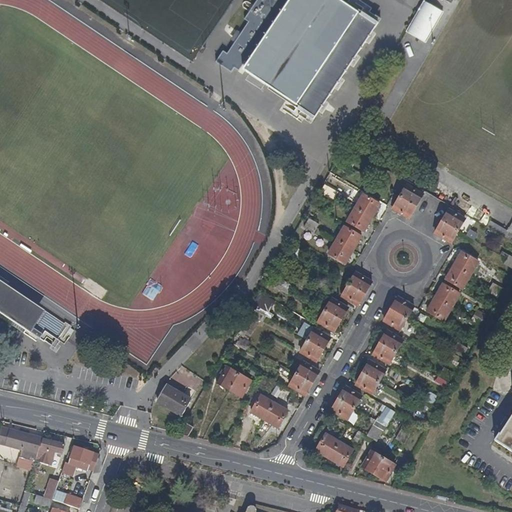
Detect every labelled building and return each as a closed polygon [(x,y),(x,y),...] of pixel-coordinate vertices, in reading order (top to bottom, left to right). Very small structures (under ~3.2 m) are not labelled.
[(300,118),(311,124),(377,25),(352,9),(350,12),(348,10),(350,7),(341,1),(341,0),(254,0),(253,3),(250,1),(235,22),(238,24),(217,57),(214,55),(207,66),(223,76),(225,73),(230,76),(236,67),(238,68),(234,75),(286,110),(285,111),(292,116),(291,117),(298,122),(300,118)] [(407,31),(426,43),(443,14),(424,2),(407,31)] [(363,140),(357,151),(375,162),(381,151),(363,140)] [(342,152),(338,159),(342,161),(339,166),(349,172),(354,163),(345,158),(347,154),(342,152)] [(385,153),(379,164),(397,175),(404,163),(385,153)] [(393,194),(386,206),(408,219),(421,196),(405,186),(399,197),(393,194)] [(327,188),(322,196),(331,202),(337,194),(327,188)] [(425,190),(423,193),(449,208),(451,205),(425,190)] [(347,224),(363,233),(379,206),(363,196),(347,224)] [(463,221),(447,211),(434,234),(450,244),(463,221)] [(308,220),(303,229),(313,234),(318,226),(308,220)] [(488,222),(484,229),(511,244),(511,220),(505,232),(488,222)] [(329,255),(345,265),(361,238),(344,229),(329,255)] [(291,251),(286,259),(296,265),(301,256),(291,251)] [(444,280),(460,289),(475,262),(459,253),(444,280)] [(503,264),(511,269),(511,257),(508,255),(503,264)] [(357,306),(371,283),(355,274),(341,297),(357,306)] [(275,277),(271,286),(286,295),(291,286),(275,277)] [(0,281),(0,314),(55,354),(72,331),(0,281)] [(497,298),(501,290),(491,284),(487,292),(497,298)] [(456,294),(441,285),(425,312),(441,321),(456,294)] [(471,292),(468,298),(479,304),(481,301),(477,298),(478,297),(471,292)] [(397,297),(383,322),(399,331),(413,307),(397,297)] [(333,332),(346,309),(330,300),(316,323),(333,332)] [(255,312),(251,309),(234,339),(239,342),(237,346),(246,352),(251,343),(246,340),(258,320),(262,322),(267,314),(257,309),(255,312)] [(485,328),(489,320),(475,312),(468,324),(478,330),(480,326),(485,328)] [(299,353),(315,363),(329,340),(312,330),(299,353)] [(402,341),(386,332),(372,355),(389,365),(402,341)] [(455,346),(449,355),(459,361),(465,352),(455,346)] [(240,362),(231,357),(228,361),(237,367),(240,362)] [(385,371),(368,362),(355,386),(371,395),(376,397),(379,391),(375,389),(385,371)] [(305,396),(318,373),(303,363),(289,387),(305,396)] [(259,373),(250,368),(247,373),(256,378),(259,373)] [(227,370),(217,385),(240,399),(250,383),(227,370)] [(449,379),(440,374),(435,382),(444,388),(449,379)] [(273,381),(264,376),(258,387),(262,390),(263,388),(268,391),(273,381)] [(281,386),(276,383),(270,394),(275,396),(281,386)] [(183,414),(192,399),(169,385),(160,401),(183,414)] [(360,397),(344,388),(331,411),(346,420),(360,397)] [(297,395),(292,392),(286,402),(291,405),(297,395)] [(442,401),(427,392),(418,407),(419,408),(414,417),(428,425),(442,401)] [(287,414),(260,398),(251,414),(277,430),(287,414)] [(384,398),(380,405),(392,412),(396,406),(384,398)] [(225,399),(219,410),(223,412),(229,401),(225,399)] [(365,435),(377,443),(388,424),(377,418),(376,422),(368,417),(366,421),(371,424),(365,435)] [(343,437),(349,426),(336,418),(330,429),(343,437)] [(409,422),(405,419),(400,426),(405,429),(409,422)] [(511,424),(502,439),(501,439),(497,445),(511,455),(511,424)] [(45,438),(3,427),(0,434),(0,444),(21,451),(20,459),(36,465),(45,438)] [(399,429),(394,439),(402,444),(408,434),(399,429)] [(365,435),(360,432),(354,443),(359,445),(365,435)] [(325,437),(316,453),(343,468),(352,452),(325,437)] [(67,443),(45,438),(40,460),(55,463),(57,455),(58,451),(65,453),(67,443)] [(95,470),(100,454),(77,445),(71,462),(67,461),(63,471),(74,475),(77,465),(89,469),(89,468),(95,470)] [(371,453),(362,469),(386,483),(398,462),(392,458),(389,463),(371,453)] [(20,459),(17,470),(30,474),(36,465),(20,459)] [(51,507),(60,481),(53,478),(47,496),(39,493),(36,502),(51,507)] [(33,491),(26,488),(18,511),(25,511),(27,508),(33,491)] [(66,497),(64,503),(80,509),(83,503),(66,497)] [(356,511),(357,510),(339,503),(335,511),(356,511)]
